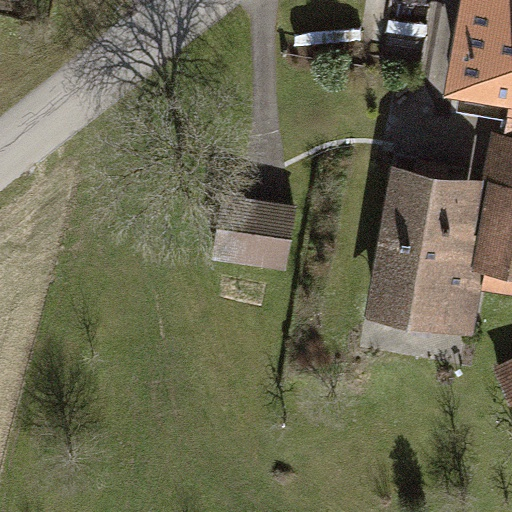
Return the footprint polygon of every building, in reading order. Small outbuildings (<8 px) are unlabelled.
[(511,0),(476,0),(462,81),(511,90),(511,0)] [(511,137),(509,137),(501,188),(511,189),(511,137)] [(464,181),(403,170),(380,299),(471,315),(485,240),(455,235),(464,181)] [(511,189),(501,188),(496,187),(485,259),(491,260),(488,281),(511,285),(511,189)] [(285,264),(295,205),(226,193),(216,253),(285,264)] [(511,362),(499,368),(511,395),(511,362)]
